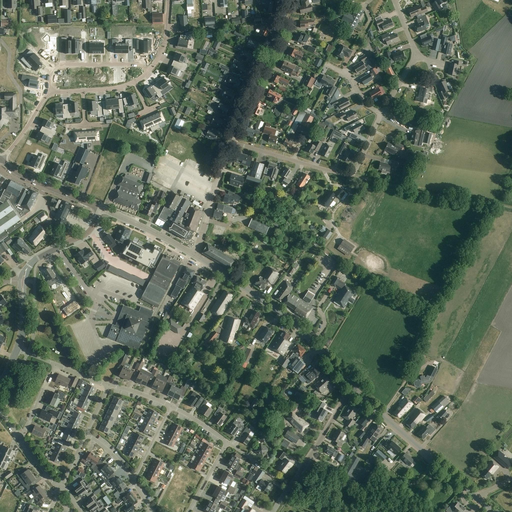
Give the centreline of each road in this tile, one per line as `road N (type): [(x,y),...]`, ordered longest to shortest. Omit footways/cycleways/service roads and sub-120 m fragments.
road 1 (secondary): [(352,389),(275,309),(192,254)]
road 2 (residential): [(230,141),(352,176),(381,114)]
road 3 (secondary): [(475,499),(352,389)]
road 4 (track): [(352,176),(511,206)]
road 5 (unclassified): [(230,141),(286,0)]
road 6 (unclassified): [(273,511),(352,389)]
road 7 (residential): [(48,94),(59,65),(153,67)]
